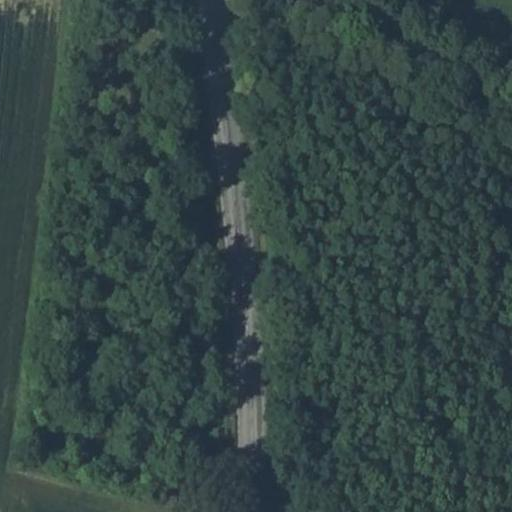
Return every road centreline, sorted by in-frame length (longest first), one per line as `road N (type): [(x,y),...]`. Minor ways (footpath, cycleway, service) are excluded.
road 1 (tertiary): [(212,0),(235,193),(248,511)]
road 2 (unclassified): [(511,124),(316,0)]
